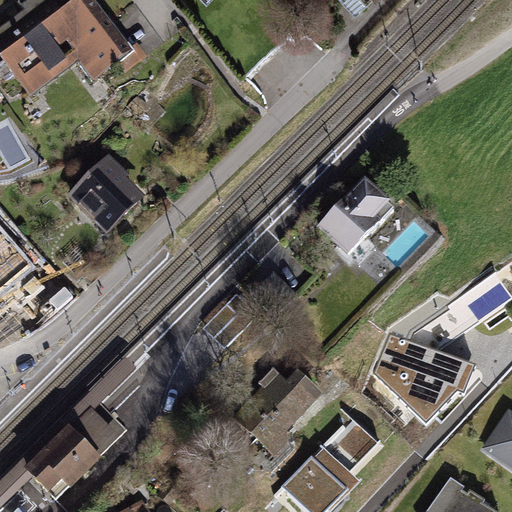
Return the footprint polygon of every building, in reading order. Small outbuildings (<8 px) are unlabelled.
[(135,54),(92,0),(78,0),(62,11),(52,0),(30,0),(22,7),(25,12),(0,29),(0,56),(31,99),(79,63),(94,83),(135,54)] [(361,0),(342,0),(351,10),(361,0)] [(150,204),(112,159),(71,194),(109,239),(150,204)] [(399,212),(367,180),(317,231),(349,262),(399,212)] [(0,291),(24,279),(0,232),(0,291)] [(252,296),(276,320),(299,298),(275,274),(252,296)] [(242,299),(233,290),(199,329),(222,349),(247,321),(233,309),(242,299)] [(438,363),(393,349),(384,380),(413,408),(417,403),(435,385),(442,387),(448,366),(438,363)] [(126,359),(0,483),(0,511),(34,479),(28,473),(93,408),(96,411),(104,404),(112,412),(146,379),(126,359)] [(288,386),(279,377),(235,425),(274,462),(330,402),(299,374),(288,386)] [(93,408),(28,473),(34,479),(56,503),(123,439),(105,421),(96,411),(93,408)] [(355,408),(281,490),(305,511),(332,511),(351,493),(339,482),(384,433),(355,408)] [(511,412),(509,411),(482,450),(511,470),(511,412)] [(498,511),(451,479),(428,511),(498,511)]
